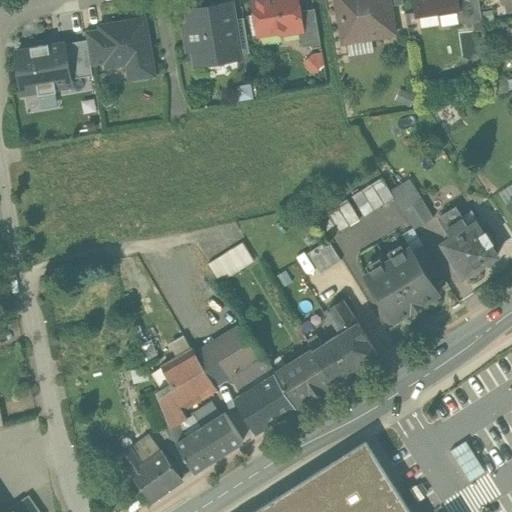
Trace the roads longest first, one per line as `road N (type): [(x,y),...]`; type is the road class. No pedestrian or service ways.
road 1 (residential): [(83,511),(52,428),(0,138)]
road 2 (secondary): [(511,311),(197,511)]
